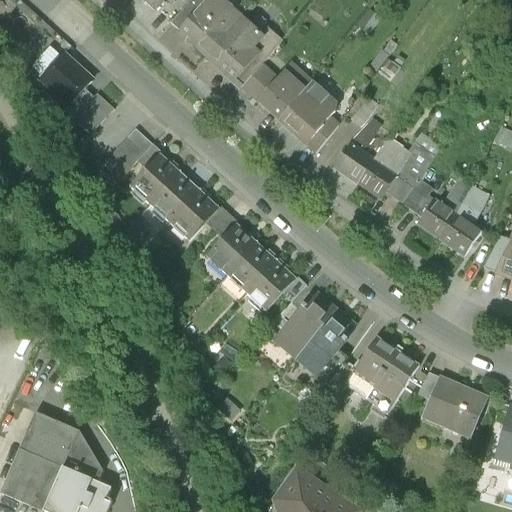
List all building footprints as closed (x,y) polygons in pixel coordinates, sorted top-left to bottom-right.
[(145,0),(157,10),(165,0),(145,0)] [(194,0),(189,6),(171,26),(178,32),(205,2),(202,0),(194,0)] [(186,39),(205,56),(242,15),(224,0),(206,0),(205,2),(178,32),(177,34),(184,41),(186,39)] [(264,35),(242,15),(205,56),(226,75),(229,72),(236,78),(260,52),(253,47),(264,35)] [(243,88),(244,86),(263,65),(283,42),(269,29),(264,35),(253,47),(260,52),(236,78),(229,72),(226,75),(224,77),(240,91),(243,88)] [(93,87),(65,61),(43,85),(72,111),(93,87)] [(243,88),(258,102),(279,79),(263,65),(244,86),(243,88)] [(258,102),(279,121),(307,90),(286,71),(279,79),(258,102)] [(279,121),(307,145),(331,118),(335,114),(337,104),(314,82),(307,90),(279,121)] [(115,110),(97,94),(73,120),(90,137),(115,110)] [(369,100),(351,122),(361,130),(379,108),(369,100)] [(341,127),(331,118),(307,145),(317,154),(341,127)] [(374,121),(353,142),(367,151),(383,127),(374,121)] [(121,182),(138,163),(154,146),(137,131),(104,166),(121,182)] [(412,157),(397,178),(415,190),(420,183),(422,184),(442,150),(423,136),(409,154),(412,157)] [(389,141),(374,163),(397,178),(412,157),(409,154),(389,141)] [(138,163),(148,172),(161,158),(164,155),(154,146),(138,163)] [(335,170),(358,187),(374,163),(351,147),(335,170)] [(133,189),(152,207),(181,176),(161,158),(148,172),(133,189)] [(397,178),(374,163),(358,187),(381,202),(386,195),(397,178)] [(152,207),(172,225),(200,194),(181,176),(152,207)] [(403,207),(415,190),(397,178),(386,195),(403,207)] [(434,192),(422,184),(420,183),(415,190),(403,207),(423,221),(435,203),(429,199),(434,192)] [(449,199),(463,207),(472,191),(458,183),(449,199)] [(219,212),(200,194),(172,225),(190,243),(206,226),(219,212)] [(419,227),(443,243),(459,220),(435,203),(423,221),(419,227)] [(206,226),(224,242),(237,228),(240,225),(222,209),(219,212),(206,226)] [(482,235),(459,220),(443,243),(466,259),(482,235)] [(208,259),(229,279),(258,248),(237,228),(224,242),(208,259)] [(485,271),(497,275),(511,243),(501,239),(485,271)] [(497,275),(511,280),(511,243),(497,275)] [(278,266),(258,248),(229,279),(248,297),(278,266)] [(296,283),(278,266),(248,297),(267,315),(284,297),(296,283)] [(299,281),(296,283),(284,297),(293,305),(308,289),(299,281)] [(276,344),(298,362),(338,312),(317,295),(276,344)] [(358,328),(338,312),(298,362),(317,378),(358,328)] [(355,376),(396,404),(421,368),(379,340),(355,376)] [(414,386),(423,392),(428,379),(422,375),(414,386)] [(420,398),(432,404),(443,380),(430,375),(428,379),(423,392),(420,398)] [(489,401),(443,380),(432,404),(425,420),(471,441),(489,401)] [(511,409),(497,461),(511,466),(511,409)] [(0,495),(39,511),(45,511),(64,470),(97,485),(102,473),(79,434),(35,414),(0,495)] [(111,491),(97,485),(64,470),(45,511),(108,511),(112,503),(106,501),(111,491)] [(358,511),(298,470),(272,504),(275,511),(358,511)]
